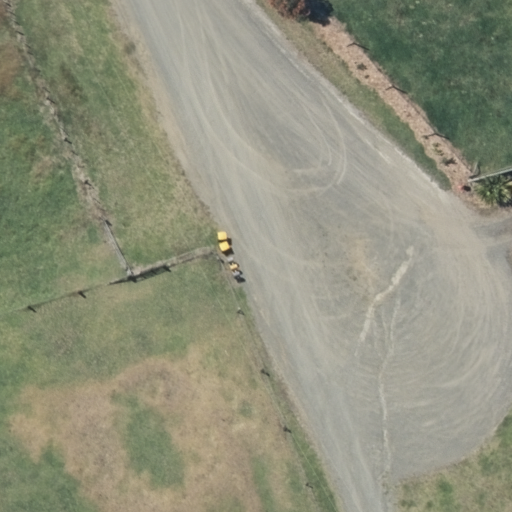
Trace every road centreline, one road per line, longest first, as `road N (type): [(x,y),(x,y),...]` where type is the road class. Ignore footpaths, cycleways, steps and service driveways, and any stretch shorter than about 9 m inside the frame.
road 1 (unclassified): [(365,299),(162,0)]
road 2 (track): [(376,511),(365,299)]
